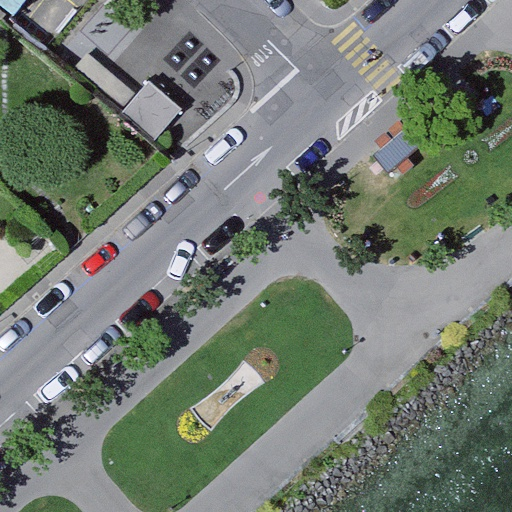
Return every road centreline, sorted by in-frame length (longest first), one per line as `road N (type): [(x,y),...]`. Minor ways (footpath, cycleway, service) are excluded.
road 1 (unclassified): [(0,394),(319,104)]
road 2 (unclassified): [(319,104),(427,0)]
road 3 (residential): [(225,0),(319,104)]
